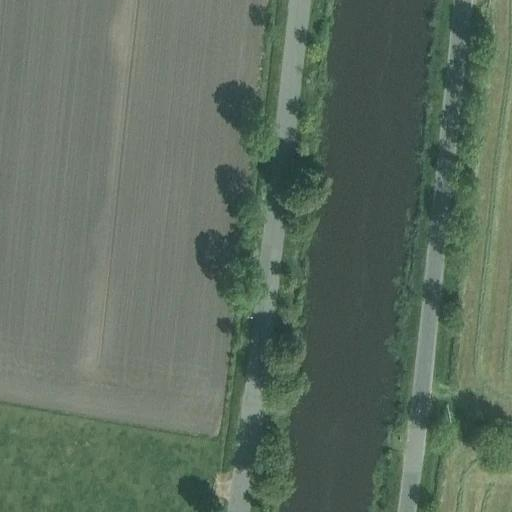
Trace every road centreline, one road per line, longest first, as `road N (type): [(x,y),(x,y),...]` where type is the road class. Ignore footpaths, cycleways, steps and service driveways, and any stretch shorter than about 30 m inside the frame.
road 1 (tertiary): [(235,511),(297,0)]
road 2 (unclassified): [(406,511),(462,0)]
